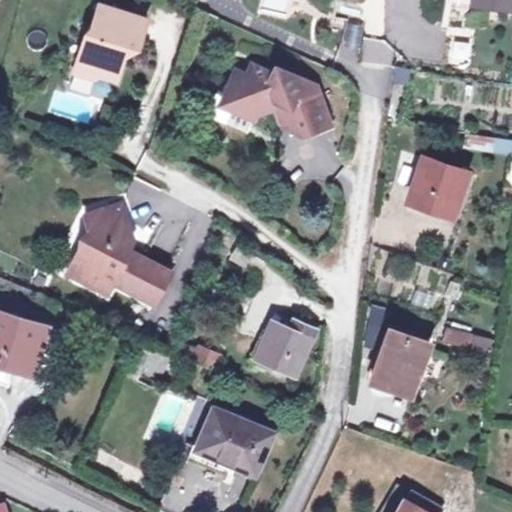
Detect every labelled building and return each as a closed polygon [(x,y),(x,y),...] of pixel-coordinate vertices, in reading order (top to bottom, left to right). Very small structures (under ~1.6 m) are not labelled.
[(96,0),(87,29),(85,28),(73,65),(92,71),(98,68),(113,73),(123,41),(134,44),(144,15),(99,0),(96,0)] [(451,43),(451,63),(469,62),(469,43),(451,43)] [(239,69),(228,63),(218,87),(224,103),(247,115),(254,100),(266,96),(283,104),(292,130),(322,120),(309,81),(268,61),(265,68),(244,58),(239,69)] [(390,64),(388,74),(401,76),(402,66),(390,64)] [(266,96),(275,122),(292,130),(283,104),(266,96)] [(219,108),(214,117),(245,132),(250,123),(219,108)] [(462,167),(418,152),(402,194),(447,209),(462,167)] [(129,232),(118,196),(80,207),(85,224),(74,244),(76,250),(83,254),(76,267),(78,275),(102,288),(108,277),(149,299),(167,266),(136,249),(120,254),(118,245),(124,233),(129,232)] [(136,249),(129,232),(124,233),(118,245),(120,254),(136,249)] [(76,250),(74,244),(62,267),(78,275),(76,267),(83,254),(76,250)] [(41,322),(0,311),(0,361),(29,369),(41,322)] [(300,323),(302,318),(284,312),(282,316),(279,324),(260,318),(252,349),(288,360),(300,323)] [(424,325),(384,316),(371,369),(410,379),(424,325)] [(58,327),(41,322),(29,369),(45,374),(58,327)] [(483,334),(440,323),(435,338),(479,350),(483,334)] [(166,348),(132,333),(119,362),(133,370),(140,355),(158,364),(166,348)] [(198,341),(188,356),(209,370),(219,354),(198,341)] [(265,430),(209,403),(190,439),(207,447),(205,450),(245,470),(265,430)] [(445,511),(465,511),(471,478),(442,474),(439,500),(437,511),(445,511)] [(433,511),(434,510),(398,489),(385,511),(433,511)] [(0,511),(9,511),(6,503),(0,503),(0,511)]
